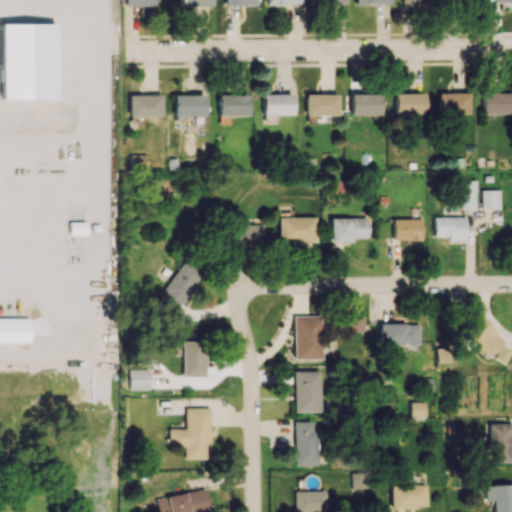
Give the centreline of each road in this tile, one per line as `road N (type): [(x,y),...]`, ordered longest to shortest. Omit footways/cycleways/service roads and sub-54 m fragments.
road 1 (residential): [(511,50),(130,52)]
road 2 (residential): [(511,284),(259,286),(238,293)]
road 3 (residential): [(238,293),(252,511)]
